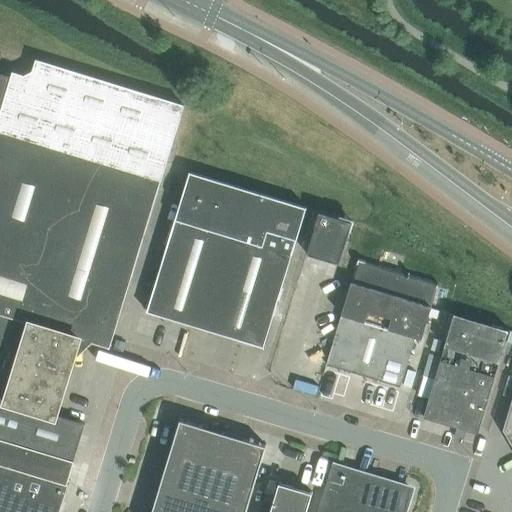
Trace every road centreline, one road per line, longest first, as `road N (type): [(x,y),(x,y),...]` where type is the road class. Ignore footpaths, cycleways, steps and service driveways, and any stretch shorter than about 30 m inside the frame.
road 1 (unclassified): [(443,511),(451,480),(436,464),(165,382),(142,388)]
road 2 (secondary): [(214,13),(511,215)]
road 3 (secondary): [(511,173),(214,13)]
road 4 (unclassified): [(101,511),(142,388)]
